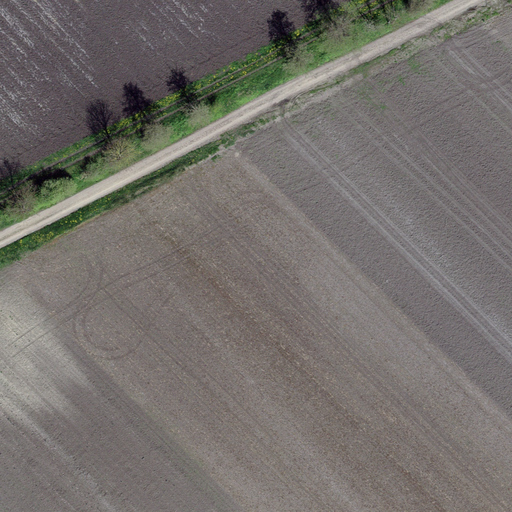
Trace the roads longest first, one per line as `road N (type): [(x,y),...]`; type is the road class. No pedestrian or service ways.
road 1 (track): [(0,254),(490,0)]
road 2 (track): [(298,0),(0,162)]
